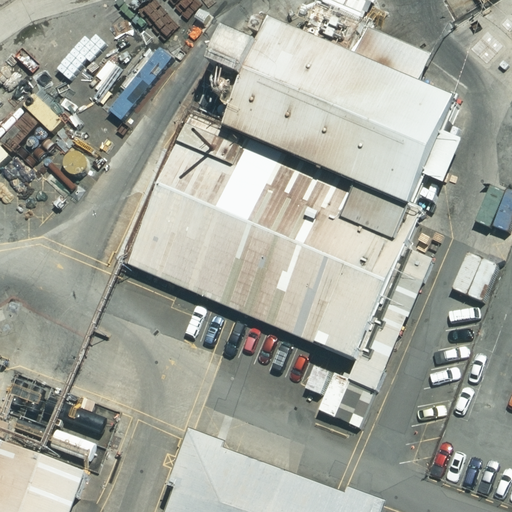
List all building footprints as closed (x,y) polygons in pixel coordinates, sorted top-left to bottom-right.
[(276,23),(222,148),(428,237),(482,111),(276,23)] [(39,143),(0,106),(0,129),(28,155),(39,143)] [(174,128),(115,267),(393,386),(453,247),(428,237),(222,148),(174,128)] [(0,511),(74,511),(93,462),(7,431),(0,449),(0,511)] [(70,433),(64,451),(99,463),(105,446),(70,433)] [(385,511),(193,437),(163,511),(385,511)]
